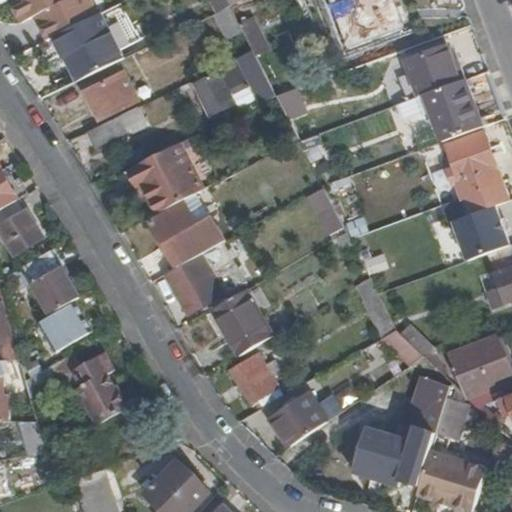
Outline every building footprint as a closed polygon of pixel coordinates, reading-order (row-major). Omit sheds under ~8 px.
[(70,0),(17,0),(14,2),(12,3),(22,23),(70,0)] [(105,14),(108,12),(102,0),(77,0),(88,22),(105,14)] [(331,0),(349,50),(405,29),(394,0),(331,0)] [(241,26),(231,8),(219,14),(231,39),(244,32),(241,26)] [(88,22),(55,38),(79,82),(128,58),(105,14),(88,22)] [(254,20),(241,26),(244,32),(248,40),(261,33),(254,20)] [(270,50),(261,33),(248,40),(254,53),(256,57),(270,50)] [(406,62),(419,99),(427,96),(461,83),(448,47),(406,62)] [(277,98),(256,57),(254,53),(209,75),(211,78),(197,85),(212,117),(230,108),(225,97),(252,84),(262,105),(277,98)] [(105,120),(140,102),(128,81),(133,79),(130,73),(125,76),(124,74),(89,92),(105,120)] [(484,128),(466,81),(461,83),(427,96),(444,143),(484,128)] [(140,108),(88,133),(94,148),(127,132),(129,135),(148,125),(140,108)] [(462,201),(504,185),(485,134),(443,149),(445,154),(449,152),(455,169),(449,171),(455,187),(457,187),(462,201)] [(183,143),(133,168),(143,186),(147,184),(163,213),(202,193),(209,189),(183,143)] [(435,146),(424,150),(428,159),(438,156),(435,146)] [(0,212),(3,211),(20,201),(0,168),(0,212)] [(160,215),(163,213),(147,184),(143,186),(160,215)] [(510,202),(504,185),(462,201),(464,208),(471,205),(475,215),(510,202)] [(332,204),(324,189),(314,194),(322,209),(332,204)] [(45,240),(20,201),(3,211),(0,212),(0,229),(16,257),(45,240)] [(225,243),(227,241),(212,216),(199,224),(188,204),(153,223),(178,269),(213,249),(225,243)] [(332,204),(322,209),(333,232),(343,227),(332,204)] [(471,205),(464,208),(468,217),(475,215),(471,205)] [(496,209),(454,224),(469,263),(490,255),(511,247),(496,209)] [(347,221),(354,238),(370,232),(364,214),(347,221)] [(229,251),(225,243),(213,249),(217,257),(229,251)] [(511,302),(511,247),(490,255),(498,276),(483,281),(493,310),(511,302)] [(213,249),(178,269),(167,275),(171,282),(165,286),(171,297),(178,293),(190,317),(229,295),(211,261),(217,257),(213,249)] [(80,300),(52,253),(25,269),(51,317),(80,300)] [(385,254),(367,259),(372,274),(390,268),(385,254)] [(371,278),(357,286),(369,309),(384,301),(371,278)] [(0,284),(0,342),(1,347),(17,344),(16,340),(15,338),(0,286),(0,284)] [(240,358),(275,337),(248,291),(213,311),(240,358)] [(88,325),(76,305),(40,326),(57,355),(75,345),(70,336),(88,325)] [(412,345),(398,332),(386,338),(402,353),(412,345)] [(470,398),(468,399),(479,409),(482,407),(510,397),(511,396),(511,368),(499,339),(452,356),(470,398)] [(17,344),(1,347),(5,363),(8,363),(22,363),(17,344)] [(381,355),(375,345),(362,352),(368,362),(381,355)] [(411,367),(425,358),(412,345),(402,353),(411,367)] [(82,368),(74,355),(53,367),(27,382),(29,392),(30,396),(66,376),(84,407),(87,405),(100,426),(131,409),(118,387),(115,389),(108,376),(116,372),(106,354),(82,368)] [(260,355),(233,372),(258,413),(277,402),(272,395),(282,389),(260,355)] [(0,425),(10,425),(10,398),(4,398),(4,380),(2,380),(0,380),(0,425)] [(450,398),(452,390),(432,384),(426,403),(446,409),(450,398)] [(293,448),(327,425),(308,397),(274,419),(293,448)] [(464,402),(450,398),(446,409),(442,422),(450,425),(459,428),(464,402)] [(446,409),(426,403),(410,399),(402,425),(438,436),(439,433),(442,422),(446,409)] [(359,468),(422,487),(433,452),(433,450),(438,436),(402,425),(391,422),(387,434),(370,429),(359,468)] [(447,436),(450,425),(442,422),(439,433),(447,436)] [(46,457),(38,425),(24,425),(21,425),(30,459),(46,457)] [(438,436),(433,450),(443,450),(446,439),(438,436)] [(493,458),(511,464),(511,447),(498,442),(493,458)] [(419,497),(466,511),(474,511),(488,469),(433,452),(422,487),(419,497)] [(192,511),(210,495),(180,464),(147,496),(162,511),(192,511)] [(117,511),(117,510),(101,470),(74,480),(84,511),(117,511)]
